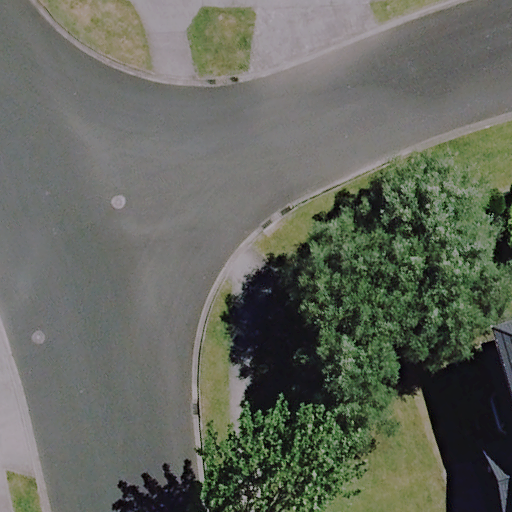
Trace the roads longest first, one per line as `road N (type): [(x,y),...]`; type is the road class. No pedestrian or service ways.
road 1 (residential): [(54,221),(511,61)]
road 2 (residential): [(133,511),(82,299)]
road 3 (residential): [(54,221),(0,111)]
